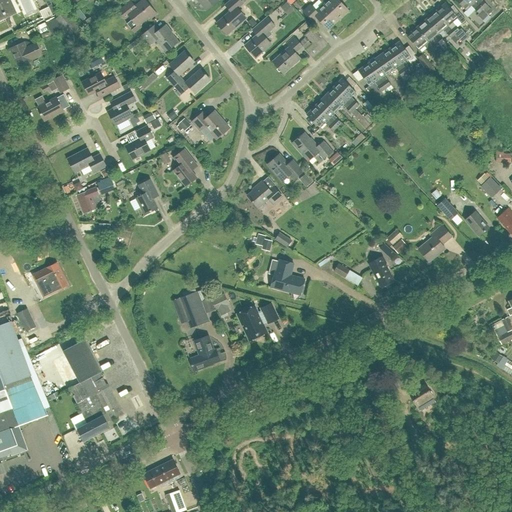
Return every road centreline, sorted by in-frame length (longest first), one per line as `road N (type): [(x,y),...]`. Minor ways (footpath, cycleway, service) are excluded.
road 1 (tertiary): [(175,437),(511,261)]
road 2 (residential): [(108,297),(231,183),(249,112)]
road 3 (residential): [(249,112),(279,103),(384,11)]
road 4 (tertiary): [(32,511),(175,437)]
road 5 (unclassified): [(175,437),(108,297)]
road 6 (residential): [(249,112),(242,89),(176,0)]
